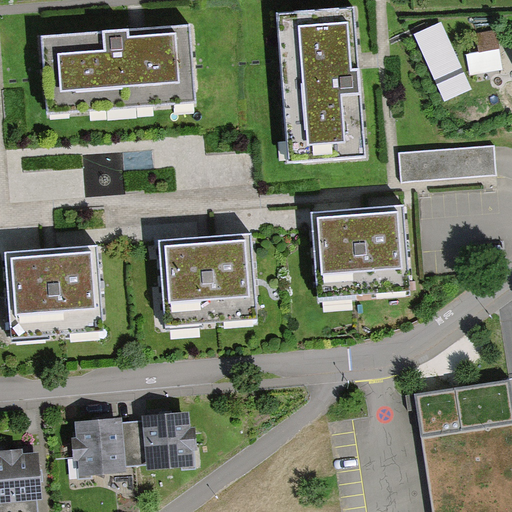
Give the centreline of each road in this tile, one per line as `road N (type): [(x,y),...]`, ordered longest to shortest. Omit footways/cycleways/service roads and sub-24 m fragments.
road 1 (residential): [(338,361),(0,391)]
road 2 (residential): [(338,361),(323,399),(306,416),(173,511)]
road 3 (residential): [(511,269),(422,338),(338,361)]
